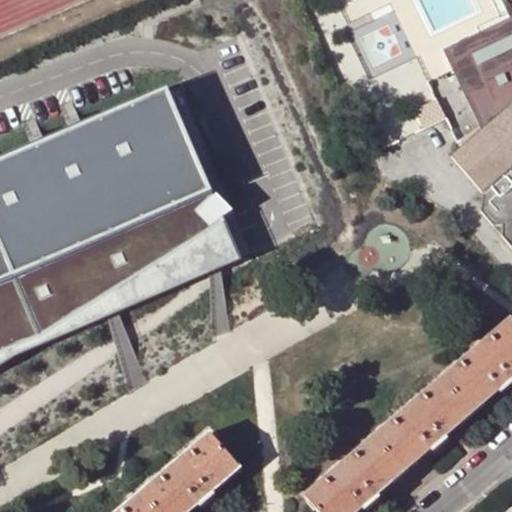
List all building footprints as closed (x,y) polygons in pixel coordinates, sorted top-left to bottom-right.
[(511,51),(477,68),(475,64),(471,55),(467,48),(511,26),(511,17),(444,52),(478,121),(458,139),(462,145),(511,101),(511,51)] [(511,26),(467,48),(471,55),(511,35),(511,26)] [(511,45),(475,64),(477,68),(511,51),(511,45)] [(223,222),(166,90),(81,126),(77,117),(66,122),(69,131),(43,142),(39,133),(28,138),(32,147),(0,160),(0,355),(43,337),(126,284),(127,285),(129,285),(163,271),(164,270),(165,268),(166,267),(166,265),(165,264),(163,260),(223,222)] [(511,101),(462,145),(450,156),(465,173),(478,190),(475,211),(486,223),(496,224),(495,234),(507,247),(511,247),(511,101)] [(0,355),(0,365),(15,356),(238,259),(223,222),(163,260),(165,264),(166,265),(166,267),(165,268),(164,270),(163,271),(129,285),(127,285),(126,284),(43,337),(0,355)] [(511,323),(508,319),(302,497),(314,511),(354,511),(360,508),(362,511),(378,498),(375,494),(428,449),(430,452),(445,440),(442,436),(496,390),(499,393),(511,381),(511,378),(510,377),(511,375),(511,323)] [(208,493),(236,469),(206,435),(116,511),(185,511),(193,506),(196,509),(211,496),(208,493)]
